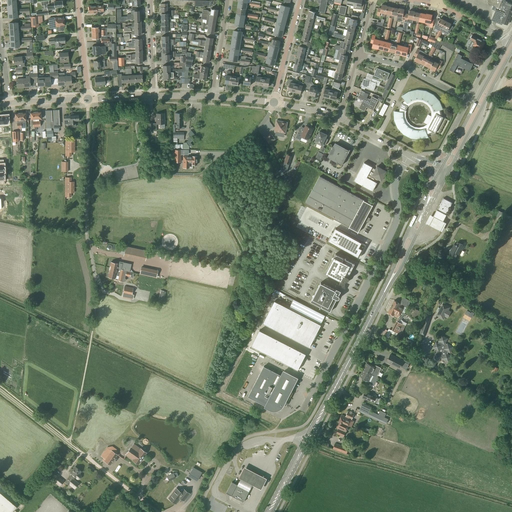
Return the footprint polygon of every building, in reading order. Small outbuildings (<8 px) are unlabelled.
[(354,6),(355,0),(347,0),(347,4),(351,5),(351,8),(353,9),(354,6)] [(363,10),(364,3),(362,2),(362,0),(355,0),(354,6),(353,9),(363,10)] [(511,0),(487,0),(486,3),(496,7),(495,9),(495,10),(491,21),(502,25),(502,23),(507,24),(511,16),(511,14),(511,0)] [(47,10),(55,9),(55,8),(62,7),(62,1),(54,2),(54,5),(46,5),(47,10)] [(89,13),(97,13),(103,12),(103,5),(97,5),(89,6),(89,13)] [(288,13),(289,7),(282,5),(280,11),(288,13)] [(386,14),(387,6),(382,5),(381,8),(378,8),(377,16),(379,16),(380,12),(386,14)] [(391,15),(391,18),(392,18),(394,18),(394,15),(397,16),(399,9),(393,8),(391,15)] [(404,22),(406,13),(404,13),(404,9),(399,8),(399,9),(397,16),(396,20),(402,22),(402,21),(404,22)] [(324,21),(325,19),(321,18),(318,17),(315,16),(315,12),(309,10),(307,17),(317,19),(320,20),(324,21)] [(413,19),(415,12),(409,10),(408,14),(406,13),(404,22),(407,22),(408,18),(413,19)] [(215,22),(216,16),(203,13),(203,14),(202,16),(206,17),(206,20),(215,22)] [(426,15),(425,22),(430,23),(429,27),(432,27),(434,19),(431,19),(432,15),(426,14),(426,15)] [(31,27),(39,27),(38,16),(30,17),(31,27)] [(64,26),(63,17),(55,18),(55,19),(54,19),(54,17),(48,18),(49,29),(56,28),(55,26),(56,26),(56,27),(60,27),(60,26),(64,26)] [(316,22),(317,19),(307,17),(306,23),(315,25),(316,25),(321,27),(322,23),(316,22)] [(345,23),(356,26),(357,20),(351,18),(347,17),(345,23)] [(441,30),(446,21),(440,18),(439,20),(437,19),(434,28),(439,30),(441,30)] [(451,24),(446,21),(441,30),(442,31),(443,32),(445,29),(450,32),(453,27),(450,26),(451,24)] [(194,24),(188,23),(188,24),(189,24),(188,31),(195,33),(196,29),(196,25),(194,24)] [(285,25),(277,23),(275,28),(283,31),(285,25)] [(314,28),(315,25),(306,23),(304,28),(311,30),(318,32),(319,29),(314,28)] [(356,26),(345,23),(343,23),(342,25),(349,27),(348,30),(354,32),(356,26)] [(116,25),(116,24),(107,24),(107,28),(101,28),(101,30),(99,30),(98,27),(91,27),(91,33),(105,32),(105,33),(110,32),(116,32),(116,29),(116,25)] [(213,34),(214,28),(201,25),(200,28),(204,29),(207,29),(206,32),(213,34)] [(282,36),(283,31),(275,28),(274,34),(282,36)] [(335,33),(334,37),(343,39),(343,38),(345,39),(344,42),(351,44),(352,38),(346,36),(337,34),(335,33)] [(303,34),(301,40),(304,41),(303,44),(310,46),(311,44),(311,43),(312,37),(309,36),(303,34)] [(378,48),(380,41),(374,39),(375,36),(372,35),(370,43),(373,43),(372,47),(378,48)] [(481,49),(484,42),(480,40),(481,39),(472,35),(470,40),(474,42),(473,45),(481,49)] [(65,43),(64,37),(56,37),(57,39),(49,39),(49,43),(55,43),(55,48),(62,47),(62,43),(65,43)] [(279,47),(280,41),(273,39),(272,42),(269,41),(268,43),(263,41),(263,43),(264,43),(263,45),(268,46),(268,45),(271,45),(279,47)] [(443,42),(442,45),(453,52),(456,46),(445,39),(443,42)] [(349,50),(351,44),(341,41),(340,45),(335,46),(335,49),(339,50),(346,52),(346,49),(349,50)] [(398,42),(396,42),(395,41),(394,44),(391,44),(389,51),(395,52),(397,45),(398,42)] [(211,44),(205,43),(203,43),(198,42),(197,45),(201,46),(204,46),(204,49),(210,50),(211,44)] [(309,49),(310,46),(303,44),(302,47),(299,46),(298,52),(304,54),(306,48),(309,49)] [(403,47),(401,54),(406,56),(407,52),(410,53),(412,45),(409,44),(408,48),(403,47)] [(98,46),(92,46),(93,54),(99,54),(106,53),(105,50),(105,47),(105,46),(98,46)] [(14,64),(17,64),(18,67),(24,66),(23,62),(22,62),(22,60),(27,59),(33,58),(33,53),(33,49),(26,50),(27,53),(26,53),(26,56),(21,57),(21,56),(13,58),(14,64)] [(419,62),(420,62),(423,56),(424,53),(425,52),(420,50),(417,49),(414,56),(416,57),(414,60),(419,63),(419,62)] [(346,52),(339,50),(336,59),(337,59),(339,60),(346,62),(348,56),(345,55),(346,52)] [(432,56),(433,52),(430,51),(428,55),(430,56),(425,65),(430,68),(434,61),(431,60),(433,57),(432,56)] [(69,62),(68,52),(59,53),(57,53),(57,57),(59,57),(60,63),(69,62)] [(303,57),(304,54),(298,52),(296,58),(303,60),(306,61),(309,62),(310,59),(307,58),(303,57)] [(209,56),(196,54),(192,53),(191,56),(195,57),(200,58),(202,58),(202,61),(208,62),(209,56)] [(469,71),(473,64),(461,58),(462,56),(457,53),(449,70),(454,72),(457,65),(469,71)] [(430,56),(428,55),(427,54),(426,57),(423,56),(420,62),(425,65),(430,56)] [(237,58),(238,56),(230,55),(229,60),(237,62),(240,62),(239,65),(244,66),(249,65),(250,60),(241,59),(240,59),(237,58)] [(302,63),(303,60),(296,58),(295,64),(301,66),(308,67),(308,65),(305,64),(302,63)] [(94,69),(100,68),(105,68),(104,62),(105,62),(104,59),(99,59),(99,61),(93,61),(94,69)] [(434,61),(430,68),(435,71),(436,68),(439,69),(443,62),(440,60),(438,63),(434,61)] [(300,69),(301,66),(295,64),(293,70),(300,72),(303,73),(306,73),(307,71),(303,70),(304,70),(300,69)] [(344,68),(338,66),(331,64),(331,66),(337,68),(336,72),(343,73),(344,68)] [(258,74),(260,65),(258,65),(256,65),(256,66),(255,73),(257,74),(257,76),(255,85),(262,86),(263,77),(260,77),(261,74),(258,74)] [(122,83),(128,82),(127,66),(125,66),(125,69),(125,75),(121,76),(121,74),(117,74),(118,80),(121,80),(122,83)] [(135,75),(135,82),(142,82),(142,76),(143,76),(143,70),(147,69),(147,67),(142,67),(142,66),(137,67),(137,71),(140,71),(140,74),(135,75)] [(373,75),(372,78),(377,80),(377,81),(380,82),(381,82),(382,79),(386,80),(387,77),(388,73),(377,68),(374,76),(373,75)] [(50,85),(54,85),(54,71),(49,72),(49,77),(44,77),(44,86),(50,86),(50,85)] [(65,85),(64,76),(58,76),(58,71),(54,71),(54,85),(58,84),(58,85),(65,85)] [(343,73),(336,72),(333,71),(331,77),(341,79),(343,73)] [(44,86),(44,77),(37,78),(37,72),(33,73),(34,86),(37,86),(44,86)] [(64,76),(65,85),(71,85),(71,79),(75,78),(75,72),(70,72),(70,76),(64,76)] [(206,79),(206,73),(197,72),(197,74),(194,74),(194,76),(193,79),(197,79),(204,80),(204,79),(206,79)] [(30,86),(34,86),(33,73),(29,73),(29,76),(25,76),(25,78),(23,78),(23,87),(30,87),(30,86)] [(173,73),(163,73),(163,79),(166,79),(166,81),(177,80),(177,77),(173,77),(173,73)] [(389,89),(396,75),(393,73),(387,84),(389,85),(387,88),(389,89)] [(231,84),(231,86),(235,86),(237,85),(238,85),(239,79),(239,77),(240,75),(239,75),(237,74),(237,76),(233,76),(231,84)] [(251,77),(252,74),(249,74),(249,77),(245,76),(243,84),(250,86),(251,77)] [(109,78),(109,76),(101,77),(95,77),(96,85),(98,87),(101,86),(102,85),(105,84),(105,82),(109,82),(109,78)] [(377,81),(377,80),(372,78),(371,81),(364,78),(362,83),(363,83),(361,86),(373,91),(376,85),(379,86),(380,82),(377,81)] [(294,92),(296,84),(293,83),(292,80),(288,79),(286,85),(289,86),(288,91),(294,92)] [(300,94),(302,88),(303,88),(304,83),(301,82),(300,84),(297,83),(296,84),(294,92),(300,94)] [(332,86),(332,88),(331,90),(329,98),(335,100),(338,92),(340,93),(340,90),(338,89),(340,86),(340,85),(333,83),(332,86)] [(314,87),(311,86),(310,90),(308,95),(315,96),(315,94),(318,95),(318,94),(319,91),(319,90),(317,89),(317,88),(318,86),(314,85),(314,87)] [(437,98),(436,99),(433,96),(430,93),(429,94),(426,92),(422,90),(421,92),(418,90),(413,91),(413,92),(409,92),(406,94),(406,95),(402,97),(404,102),(402,103),(401,103),(399,108),(399,112),(394,111),(395,116),(394,116),(395,120),(397,124),(396,125),(398,128),(401,130),(401,132),(404,134),(408,135),(408,137),(411,138),(416,138),(416,139),(420,139),(424,137),(424,138),(428,137),(427,134),(432,132),(435,133),(443,117),(441,116),(439,110),(442,110),(441,106),(440,106),(439,102),(437,98)] [(370,99),(359,94),(357,97),(363,100),(359,108),(364,111),(367,107),(373,110),(378,100),(372,96),(370,99)] [(383,116),(387,107),(388,106),(384,104),(378,114),(383,116)] [(59,124),(59,110),(52,110),(52,114),(51,110),(45,111),(45,122),(46,128),(54,128),(60,128),(60,124),(59,124)] [(74,115),(74,113),(71,114),(70,115),(70,116),(64,116),(64,125),(70,124),(70,127),(71,127),(75,127),(76,126),(75,121),(79,121),(78,114),(74,115)] [(164,114),(156,114),(156,123),(156,124),(159,124),(160,127),(164,127),(164,124),(164,114)] [(285,133),(287,123),(276,121),(274,131),(275,131),(275,136),(284,137),(285,133)] [(313,129),(306,126),(304,128),(301,127),(295,138),(300,140),(302,136),(308,139),(313,129)] [(327,135),(319,131),(319,132),(318,134),(317,134),(315,138),(316,138),(315,142),(322,145),(322,144),(325,145),(328,139),(325,138),(327,135)] [(184,140),(184,138),(184,132),(175,132),(173,132),(173,138),(173,144),(173,148),(178,148),(182,148),(182,144),(177,144),(177,138),(179,138),(179,140),(184,140)] [(269,144),(275,139),(271,134),(265,138),(269,144)] [(74,152),(74,141),(65,141),(65,156),(69,156),(69,152),(74,152)] [(345,149),(335,144),(334,147),(331,146),(327,152),(330,154),(328,157),(337,162),(337,163),(342,165),(350,150),(344,151),(344,150),(345,149)] [(320,160),(324,154),(318,152),(316,157),(320,160)] [(290,165),(292,157),(287,155),(284,163),(282,168),(281,167),(281,169),(284,174),(287,172),(289,165),(290,165)] [(196,165),(197,156),(183,156),(183,168),(189,168),(189,163),(192,163),(192,165),(196,165)] [(375,169),(372,168),(372,167),(364,162),(359,172),(354,181),(373,191),(377,183),(376,182),(378,179),(381,181),(386,171),(377,166),(375,169)] [(363,200),(334,184),(320,176),(305,203),(349,227),(349,228),(358,233),(373,205),(364,200),(363,200)] [(65,177),(65,197),(69,197),(69,193),(73,193),(73,182),(69,182),(69,177),(65,177)] [(8,201),(8,207),(12,207),(12,205),(16,205),(16,204),(24,204),(24,200),(22,200),(22,198),(15,198),(15,197),(12,197),(12,201),(8,201)] [(440,214),(447,200),(443,198),(437,212),(440,214)] [(446,216),(452,203),(447,200),(440,214),(446,216)] [(447,225),(442,223),(446,216),(440,214),(437,212),(435,214),(433,218),(431,216),(426,225),(432,228),(442,233),(447,225)] [(360,242),(336,229),(329,242),(356,257),(361,248),(358,247),(360,242)] [(168,235),(165,236),(163,238),(162,240),(162,243),(162,246),(164,248),(166,250),(168,250),(171,250),(173,250),(175,248),(177,246),(178,244),(177,241),(177,239),(175,237),(173,235),(170,235),(168,235)] [(464,246),(457,242),(456,245),(454,244),(449,255),(455,258),(459,252),(460,253),(464,246)] [(147,252),(126,248),(124,256),(145,261),(147,252)] [(442,263),(446,256),(442,253),(438,261),(442,263)] [(345,284),(355,264),(335,254),(325,273),(345,284)] [(111,262),(109,267),(121,269),(125,270),(125,271),(126,271),(129,272),(131,264),(118,262),(118,263),(111,262)] [(125,271),(125,270),(121,269),(109,267),(107,277),(115,279),(116,276),(118,276),(118,281),(123,282),(126,280),(125,278),(125,276),(130,277),(131,272),(126,271),(125,271)] [(330,312),(340,292),(321,282),(311,302),(330,312)] [(132,296),(133,288),(124,286),(123,294),(132,296)] [(410,304),(410,303),(410,302),(409,301),(409,300),(403,297),(400,304),(394,301),(391,307),(406,315),(406,314),(405,313),(406,310),(410,304)] [(274,301),(263,323),(309,347),(321,325),(274,301)] [(443,320),(445,317),(449,310),(450,307),(446,305),(446,306),(443,304),(436,315),(440,317),(439,318),(443,320)] [(399,322),(406,315),(391,307),(388,313),(394,316),(398,318),(397,321),(396,321),(391,330),(389,329),(385,336),(388,338),(391,332),(399,337),(400,335),(401,335),(406,326),(399,322)] [(419,311),(416,309),(412,316),(417,320),(421,312),(422,311),(420,310),(419,311)] [(424,319),(420,329),(426,331),(430,321),(432,315),(426,313),(424,319)] [(464,323),(459,333),(464,336),(469,325),(464,323)] [(260,331),(252,346),(298,370),(305,354),(260,331)] [(445,343),(448,339),(441,335),(438,342),(439,342),(438,343),(436,342),(432,348),(437,351),(436,353),(435,353),(432,359),(438,362),(441,358),(442,358),(442,359),(448,363),(452,356),(447,354),(448,352),(450,353),(453,347),(447,343),(447,344),(445,343)] [(400,369),(404,361),(390,354),(386,362),(400,369)] [(375,376),(377,376),(381,368),(375,365),(374,366),(366,363),(363,369),(372,374),(375,376)] [(282,376),(264,366),(248,397),(266,406),(265,407),(270,409),(272,410),(275,410),(278,410),(280,409),(282,407),(284,405),(284,404),(285,405),(287,402),(286,401),(297,378),(284,371),(282,376)] [(369,381),(372,374),(363,369),(360,376),(369,381)] [(373,403),(376,396),(366,392),(363,398),(373,403)] [(381,422),(386,424),(388,419),(384,417),(386,413),(380,410),(378,414),(372,412),(370,411),(372,407),(362,403),(358,411),(381,422)] [(342,415),(339,421),(348,426),(351,427),(354,421),(352,420),(354,414),(348,411),(345,417),(342,415)] [(346,432),(348,426),(339,421),(336,428),(338,429),(336,434),(344,437),(346,432)] [(346,454),(348,448),(335,443),(333,449),(346,454)] [(140,449),(139,448),(133,444),(132,446),(125,455),(133,460),(132,460),(138,464),(146,453),(141,449),(140,449)] [(110,450),(102,460),(110,465),(117,455),(110,450)] [(240,475),(239,476),(241,477),(238,483),(250,489),(251,487),(253,483),(258,486),(262,488),(267,477),(264,475),(247,466),(245,465),(240,475)] [(81,477),(81,476),(80,475),(79,474),(81,472),(75,467),(70,473),(71,474),(65,482),(68,485),(69,484),(74,489),(78,484),(73,479),(75,477),(76,478),(77,479),(78,479),(79,479),(80,479),(80,478),(81,478),(81,477)] [(169,481),(176,479),(173,473),(166,476),(169,481)] [(60,487),(64,481),(58,476),(53,482),(60,487)] [(244,500),(250,489),(238,483),(232,480),(227,491),(244,500)] [(181,492),(176,488),(168,498),(175,504),(180,498),(184,501),(189,494),(183,489),(181,492)] [(0,511),(12,511),(16,507),(0,493),(0,511)]
